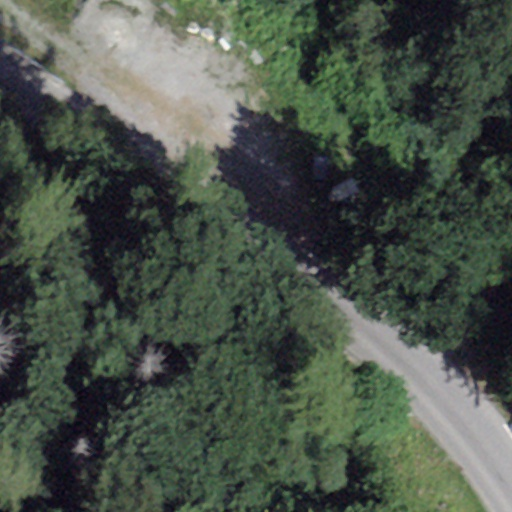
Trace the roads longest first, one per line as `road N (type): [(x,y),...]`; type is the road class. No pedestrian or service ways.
road 1 (tertiary): [(0,76),(156,183),(309,268),(414,359),(511,494)]
road 2 (track): [(156,183),(109,85),(11,0)]
